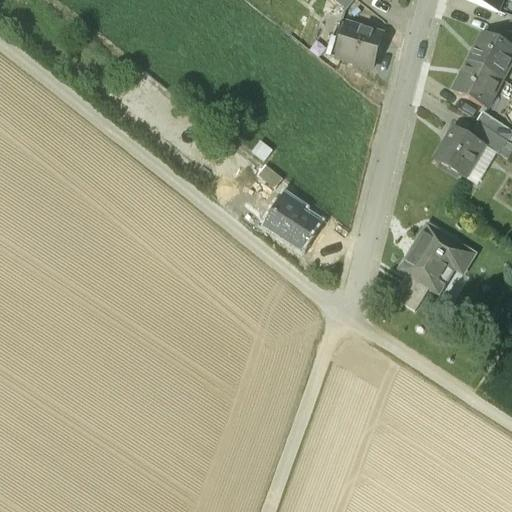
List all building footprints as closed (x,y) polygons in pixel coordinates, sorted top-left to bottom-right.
[(351,0),(329,0),(346,13),(354,2),(351,0)] [(462,0),(462,1),(495,15),(501,0),(462,0)] [(476,37),(466,34),(467,29),(446,21),(428,70),(441,75),(443,70),(461,77),(476,37)] [(382,39),(341,26),(336,44),(342,46),(338,62),(372,73),(382,39)] [(511,57),(511,51),(483,36),(468,66),(495,80),(503,65),(507,67),(511,57)] [(495,80),(468,66),(453,95),(484,111),(492,97),(487,95),(495,80)] [(503,129),(483,115),(476,125),(497,138),(503,129)] [(497,138),(476,125),(468,139),(483,148),(483,149),(498,157),(505,144),(497,138)] [(453,130),(434,163),(464,182),(483,149),(483,148),(468,139),(453,130)] [(265,162),(272,152),(261,144),(254,154),(265,162)] [(285,183),(267,169),(259,178),(277,193),(285,183)] [(304,212),(286,200),(268,227),(303,251),(319,226),(302,215),(304,212)] [(473,258),(427,229),(400,272),(429,291),(438,296),(455,270),(463,275),(473,258)] [(429,291),(407,277),(400,289),(422,303),(429,291)] [(422,303),(400,289),(392,301),(414,315),(422,303)]
